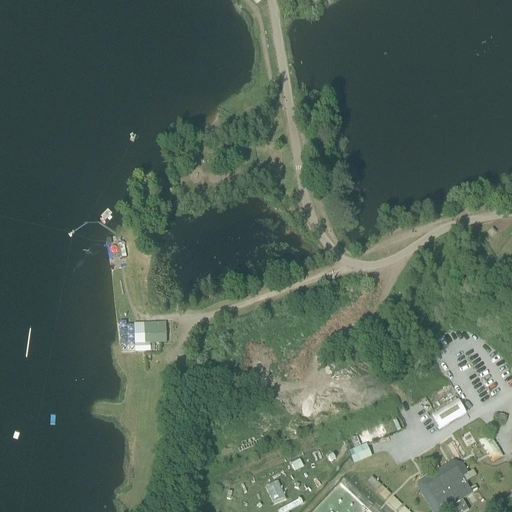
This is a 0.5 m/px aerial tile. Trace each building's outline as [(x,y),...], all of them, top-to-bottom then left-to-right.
[(124,246),(117,247),(119,259),(126,258),(124,246)] [(145,344),(150,344),(150,352),(155,351),(154,344),(166,344),(166,324),(152,324),(152,327),(144,328),(145,344)] [(440,430),(466,414),(458,400),(432,416),(440,430)] [(479,425),(469,430),(475,442),(479,439),(477,436),(483,432),(479,425)] [(489,436),(480,441),(492,462),(502,457),(489,436)] [(455,439),(447,444),(456,460),(464,455),(455,439)] [(348,452),(353,464),(370,457),(370,455),(368,452),(366,446),(365,445),(360,447),(348,452)] [(303,467),(300,460),(291,465),(295,472),(303,467)] [(432,511),(441,511),(426,487),(457,469),(462,478),(466,476),(469,474),(462,464),(453,460),(420,480),(417,484),(417,487),(419,490),(432,511)] [(462,478),(457,469),(426,487),(441,511),(442,511),(452,507),(454,511),(466,511),(469,511),(462,500),(466,498),(472,494),(477,491),(475,487),(470,490),(465,483),(476,476),(473,471),(469,474),(466,476),(462,478)] [(277,481),(265,486),(273,506),(285,501),(277,481)] [(381,486),(376,492),(385,501),(388,497),(390,494),(381,486)] [(393,497),(387,503),(396,511),(399,507),(402,505),(393,497)]
